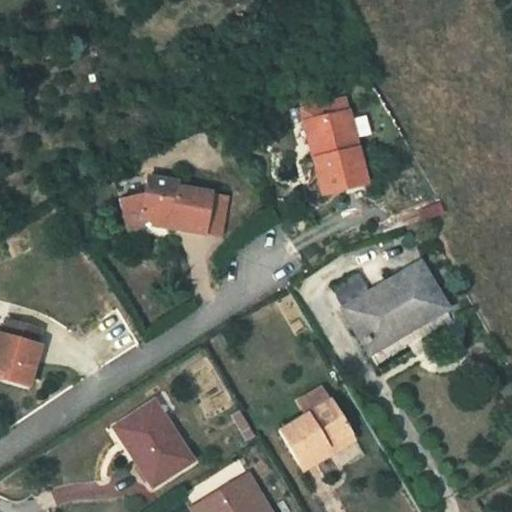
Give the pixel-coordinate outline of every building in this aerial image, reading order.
[(346,179),(344,170),(365,166),(349,99),(310,108),(319,146),(312,148),(320,184),(346,179)] [(303,110),(312,148),(319,146),(310,108),(303,110)] [(365,166),(344,170),(346,179),(367,175),(365,166)] [(114,218),(141,216),(143,207),(171,213),(171,219),(203,226),(203,224),(219,228),(227,190),(211,187),(178,181),(179,174),(150,169),(147,183),(110,186),(114,218)] [(363,348),(439,303),(412,257),(363,285),(354,273),(327,290),(363,348)] [(0,362),(6,364),(3,372),(29,380),(42,337),(37,335),(41,321),(9,312),(3,328),(0,327),(0,362)] [(297,455),(350,421),(328,387),(275,420),(297,455)] [(130,448),(147,473),(186,448),(148,389),(115,411),(135,444),(130,448)] [(186,494),(197,511),(205,511),(209,510),(219,504),(224,511),(277,511),(246,460),(186,494)] [(79,500),(137,496),(135,480),(78,483),(79,500)]
